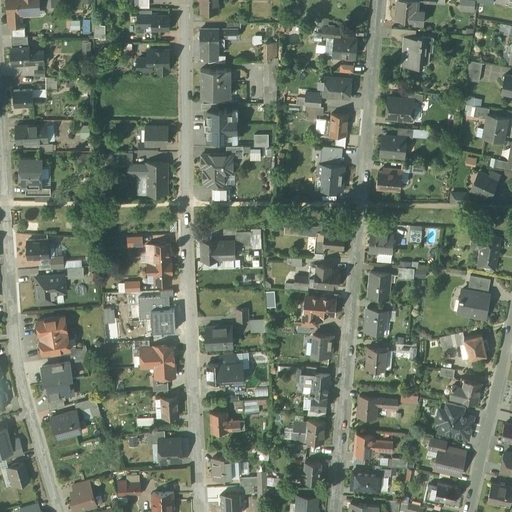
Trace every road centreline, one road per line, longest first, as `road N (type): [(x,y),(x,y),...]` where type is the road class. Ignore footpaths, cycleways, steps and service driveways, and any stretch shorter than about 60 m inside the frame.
road 1 (residential): [(333,511),(377,0)]
road 2 (residential): [(200,511),(184,0)]
road 3 (residential): [(58,511),(13,341),(0,119)]
road 4 (residential): [(468,511),(511,316)]
